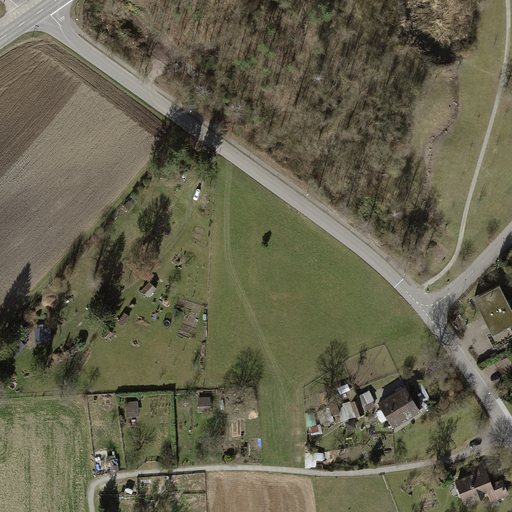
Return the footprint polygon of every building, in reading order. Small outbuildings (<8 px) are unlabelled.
[(511,308),(500,284),(474,296),(491,332),(492,334),(509,325),(511,324),(511,308)] [(491,332),(487,334),(494,348),(511,339),(511,330),(509,325),(492,334),(491,332)] [(503,376),(511,371),(511,353),(496,362),(503,376)] [(391,393),(377,401),(392,427),(420,410),(419,408),(423,405),(415,392),(411,394),(405,385),(395,390),(394,389),(391,392),(391,393)] [(359,398),(364,411),(375,405),(373,400),(374,399),(369,390),(358,396),(359,398)] [(211,396),(198,396),(198,412),(211,412),(211,396)] [(364,411),(359,398),(351,401),(356,415),(357,416),(365,413),(364,411)] [(342,419),(356,415),(351,401),(338,405),(336,399),(330,401),(333,413),(340,411),(342,419)] [(138,400),(125,401),(127,416),(139,415),(138,400)] [(485,468),(455,480),(464,502),(488,493),(491,501),(508,495),(504,484),(493,488),(485,468)]
